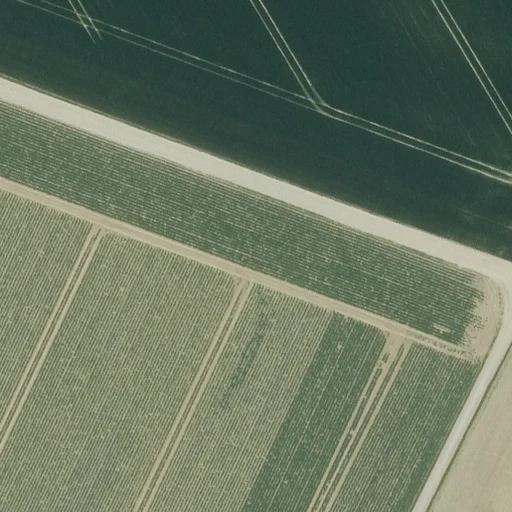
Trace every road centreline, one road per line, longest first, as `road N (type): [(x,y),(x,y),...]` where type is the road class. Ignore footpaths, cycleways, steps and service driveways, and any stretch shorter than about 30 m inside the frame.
road 1 (track): [(0,84),(511,276)]
road 2 (track): [(417,511),(511,320)]
